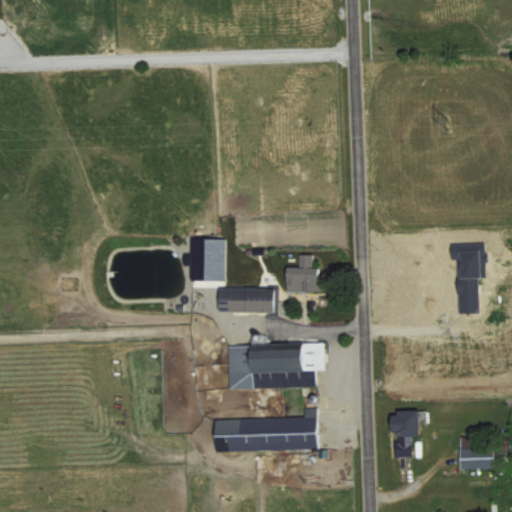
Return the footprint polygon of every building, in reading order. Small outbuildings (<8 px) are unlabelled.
[(196,238),(195,262),(195,279),(228,279),(229,238),(196,238)] [(325,291),(326,267),(317,267),(317,253),(303,253),(302,266),(291,266),(290,290),(325,291)] [(282,288),(225,287),(225,311),(282,312),(282,288)] [(233,388),(320,385),(319,368),(329,368),(328,341),(312,342),(312,348),(294,348),(294,343),(270,343),(270,334),(255,334),(256,344),(231,345),(233,388)] [(220,418),(221,450),(323,448),(322,406),(306,406),(306,416),(220,418)] [(416,435),(425,435),(425,409),(399,410),(400,456),(417,455),(416,435)] [(465,468),(500,467),(500,446),(481,446),(481,435),(465,435),(465,468)]
